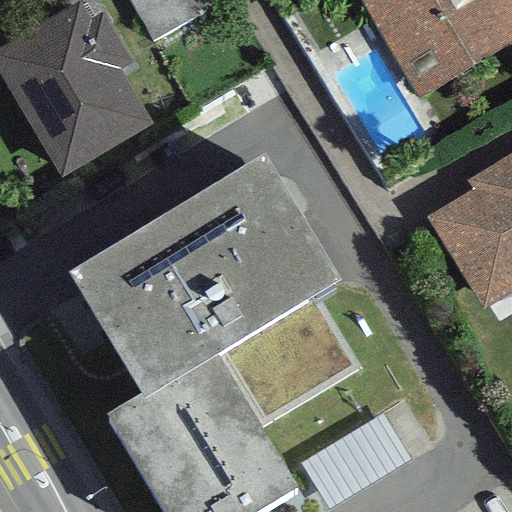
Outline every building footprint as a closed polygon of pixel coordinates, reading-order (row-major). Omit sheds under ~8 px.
[(230,1),(229,0),(126,0),(153,46),(230,1)] [(511,0),(356,0),(419,103),(511,46),(511,0)] [(90,27),(80,10),(0,57),(0,84),(61,186),(152,131),(120,77),(131,70),(101,20),(90,27)] [(472,195),(425,224),(481,315),(511,295),(511,158),(466,187),(472,195)] [(142,420),(222,372),(233,366),(317,315),(340,302),(264,175),(66,294),(137,411),(142,420)] [(349,367),(317,315),(233,366),(265,418),(349,367)] [(142,420),(137,411),(103,431),(151,511),(291,511),(301,506),(222,372),(142,420)] [(381,420),(302,468),(328,511),(332,511),(408,467),(381,420)]
